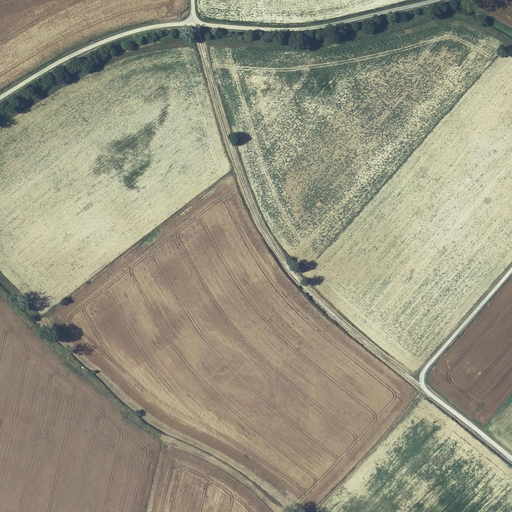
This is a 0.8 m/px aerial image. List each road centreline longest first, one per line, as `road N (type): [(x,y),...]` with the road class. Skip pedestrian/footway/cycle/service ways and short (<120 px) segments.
road 1 (track): [(421,378),(386,360),(301,283),(274,246),(248,201),(194,23)]
road 2 (unclassified): [(511,265),(421,378),(426,391),(511,458)]
road 3 (unclassified): [(194,23),(304,28),(435,0)]
road 4 (unclassified): [(0,97),(99,42),(194,23)]
road 5 (track): [(315,511),(426,391)]
